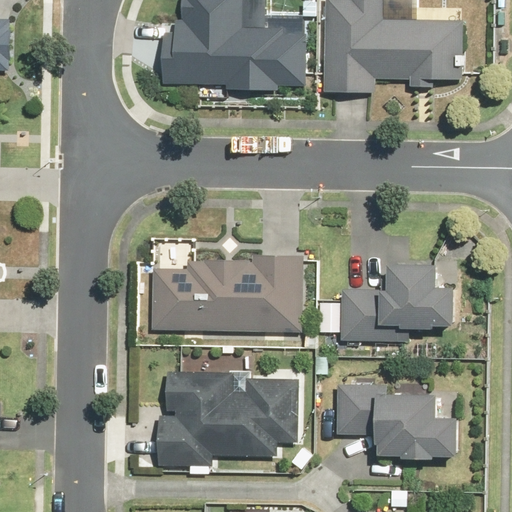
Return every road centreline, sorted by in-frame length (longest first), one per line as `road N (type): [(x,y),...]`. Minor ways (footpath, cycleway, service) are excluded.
road 1 (residential): [(95,161),(511,169)]
road 2 (residential): [(90,511),(95,161)]
road 3 (residential): [(95,161),(99,0)]
